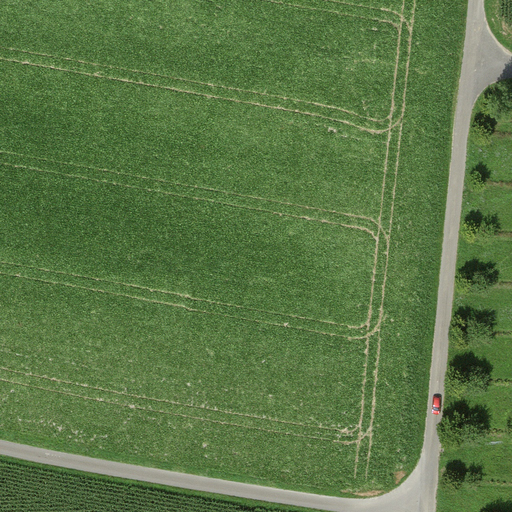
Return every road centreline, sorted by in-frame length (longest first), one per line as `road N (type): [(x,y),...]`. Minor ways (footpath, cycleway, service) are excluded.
road 1 (track): [(419,511),(432,451),(464,113),(483,61),(476,0)]
road 2 (track): [(0,446),(369,509),(418,505)]
